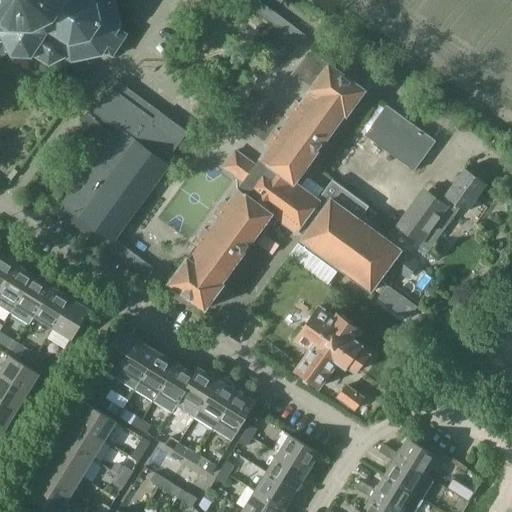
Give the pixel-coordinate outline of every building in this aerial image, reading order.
[(0,0),(0,45),(4,44),(2,39),(5,38),(12,52),(35,58),(38,55),(52,67),(66,57),(73,62),(75,61),(87,59),(108,54),(112,57),(128,35),(121,30),(124,26),(116,0),(0,0)] [(262,0),(259,0),(254,7),(298,39),(304,31),(262,0)] [(87,59),(75,61),(81,73),(92,68),(87,59)] [(188,257),(170,281),(208,308),(225,284),(224,283),(274,213),(297,230),(298,229),(305,235),(302,239),(289,256),(328,285),(341,267),(373,290),(402,250),(360,219),(369,207),(332,180),(318,199),(295,183),(346,114),(347,115),(365,90),(331,64),(312,90),(313,90),(303,103),(300,100),(289,114),(293,117),(283,131),(279,128),(268,143),(271,145),(257,165),(237,150),(225,167),(244,181),(230,200),(227,198),(216,213),(219,216),(209,229),(206,227),(195,241),(199,244),(189,257),(188,257)] [(116,128),(56,211),(108,248),(170,164),(167,162),(188,132),(116,82),(94,113),(116,128)] [(414,171),(436,141),(387,105),(365,135),(414,171)] [(85,130),(105,139),(111,127),(90,118),(85,130)] [(466,211),(486,184),(465,168),(445,195),(445,196),(441,201),(428,192),(411,214),(407,211),(397,225),(429,249),(456,213),(451,209),(455,203),(466,211)] [(258,242),(273,251),(279,242),(263,233),(258,242)] [(0,288),(15,263),(0,254),(0,288)] [(15,263),(0,288),(0,306),(10,313),(33,275),(15,263)] [(33,275),(10,313),(29,324),(34,316),(52,286),(33,275)] [(52,286),(34,316),(52,327),(70,297),(52,286)] [(70,297),(52,327),(72,339),(90,310),(70,297)] [(311,348),(295,369),(320,387),(339,361),(347,366),(348,364),(356,370),(369,354),(360,347),(362,345),(354,339),(361,330),(337,312),(335,316),(320,305),(296,337),(311,348)] [(121,328),(102,358),(97,366),(116,378),(122,370),(140,340),(121,328)] [(0,331),(0,342),(4,345),(9,337),(0,331)] [(158,351),(140,340),(122,370),(116,378),(135,389),(140,381),(158,351)] [(31,361),(35,354),(27,349),(22,356),(31,361)] [(135,389),(154,401),(160,393),(159,393),(177,363),(158,351),(140,381),(135,389)] [(35,354),(31,361),(40,367),(45,360),(35,354)] [(0,371),(0,375),(27,393),(39,374),(10,355),(0,371)] [(177,406),(182,398),(181,397),(195,375),(195,374),(177,363),(159,393),(160,393),(154,401),(173,413),(177,406)] [(195,417),(218,379),(199,367),(195,374),(195,375),(181,397),(182,398),(177,406),(195,417)] [(0,400),(16,411),(27,393),(0,375),(0,400)] [(218,379),(195,417),(213,428),(236,390),(218,379)] [(85,384),(81,392),(92,399),(97,391),(85,384)] [(338,397),(355,409),(363,398),(346,386),(338,397)] [(236,390),(213,428),(232,440),(255,402),(236,390)] [(101,405),(105,397),(97,392),(92,399),(101,405)] [(105,397),(101,405),(110,411),(115,403),(105,397)] [(0,426),(5,429),(16,411),(0,400),(0,426)] [(118,416),(123,407),(115,402),(110,411),(118,416)] [(75,422),(104,440),(116,421),(87,403),(75,422)] [(123,407),(118,416),(137,428),(142,419),(123,407)] [(142,419),(137,428),(147,434),(152,425),(142,419)] [(64,440),(93,458),(104,440),(75,422),(64,440)] [(244,433),(251,438),(257,428),(250,424),(244,433)] [(251,438),(244,433),(238,442),(246,447),(251,438)] [(277,454),(307,472),(318,453),(289,435),(277,454)] [(174,450),(179,442),(170,437),(165,445),(174,450)] [(391,447),(386,455),(394,460),(396,456),(425,474),(437,455),(407,437),(398,452),(391,447)] [(139,462),(151,443),(143,438),(131,457),(139,462)] [(52,459),(81,477),(93,458),(64,440),(52,459)] [(179,442),(174,450),(193,462),(198,453),(179,442)] [(386,455),(391,447),(383,443),(378,450),(386,455)] [(198,453),(193,462),(212,473),(217,465),(198,453)] [(266,473),(295,491),(307,472),(277,454),(266,473)] [(384,475),(423,499),(435,480),(425,474),(396,456),(394,460),(384,475)] [(41,477),(70,495),(81,477),(52,459),(41,477)] [(221,470),(229,475),(235,465),(227,460),(221,470)] [(120,475),(128,480),(134,471),(125,466),(116,461),(111,469),(120,474),(120,475)] [(229,475),(221,470),(216,479),(224,484),(229,475)] [(160,486),(165,478),(155,472),(150,480),(160,486)] [(255,490),(284,508),(295,491),(266,473),(255,490)] [(128,480),(120,475),(114,484),(122,490),(128,480)] [(368,485),(363,492),(371,497),(373,493),(402,511),(415,511),(423,499),(384,475),(375,490),(368,485)] [(59,511),(70,495),(41,477),(30,496),(55,511),(59,511)] [(165,478),(160,486),(178,498),(183,490),(165,478)] [(363,492),(368,485),(360,480),(356,488),(363,492)] [(210,488),(199,505),(208,510),(218,493),(210,488)] [(183,490),(178,498),(193,507),(198,499),(183,490)] [(282,511),(284,508),(255,490),(243,509),(248,511),(282,511)] [(402,511),(373,493),(371,497),(362,511),(361,511),(402,511)] [(97,511),(107,511),(110,507),(102,503),(97,511)]
